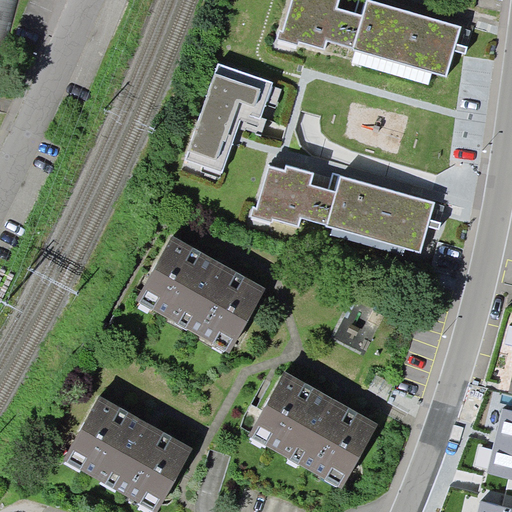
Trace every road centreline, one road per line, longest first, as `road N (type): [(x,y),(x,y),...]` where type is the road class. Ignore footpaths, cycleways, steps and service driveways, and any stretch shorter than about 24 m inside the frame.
road 1 (residential): [(511,87),(486,262),(441,427),(406,511)]
road 2 (residential): [(0,200),(81,0)]
